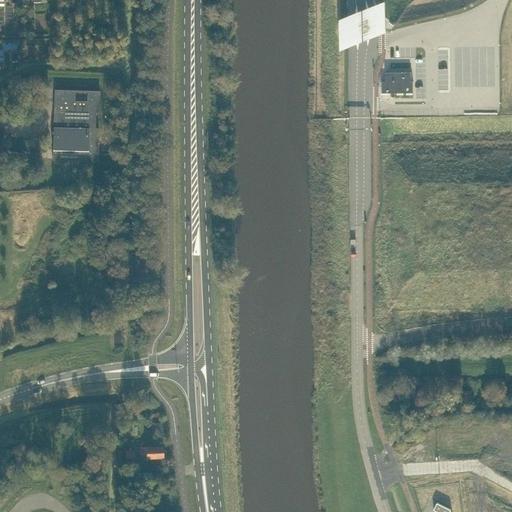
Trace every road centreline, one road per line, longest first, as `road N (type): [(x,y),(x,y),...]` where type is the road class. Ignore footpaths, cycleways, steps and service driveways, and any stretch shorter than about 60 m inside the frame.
road 1 (primary): [(196,224),(193,0)]
road 2 (unclassified): [(357,341),(360,117)]
road 3 (unclassified): [(385,511),(362,430),(357,341)]
road 4 (tertiary): [(0,399),(51,382),(152,367)]
road 5 (unclassified): [(357,341),(511,322)]
road 6 (primary): [(207,364),(196,224)]
road 7 (primary): [(196,224),(190,357)]
